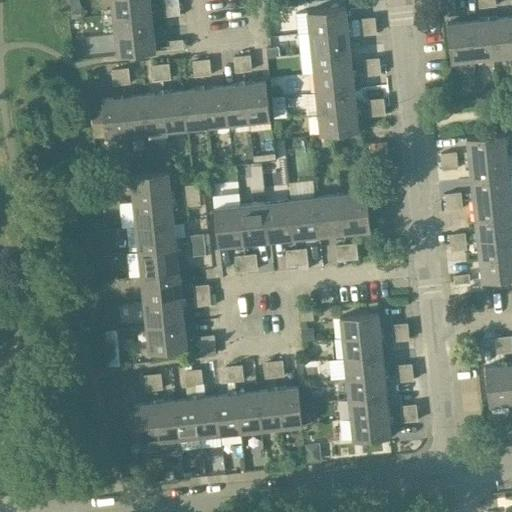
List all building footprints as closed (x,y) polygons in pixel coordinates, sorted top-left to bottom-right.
[(153,9),(151,0),(113,0),(115,13),(153,9)] [(454,0),(445,0),(446,10),(456,9),(454,0)] [(180,14),(179,6),(163,8),(164,16),(180,14)] [(347,7),(308,11),(310,32),(349,28),(347,7)] [(155,29),(153,9),(115,13),(117,33),(155,29)] [(375,16),(359,17),(360,27),(376,25),(375,16)] [(488,19),(492,57),(511,55),(511,48),(509,17),(488,19)] [(468,21),(472,59),(492,57),(488,19),(468,21)] [(447,23),(451,61),(472,59),(468,21),(447,23)] [(376,25),(360,27),(361,34),(377,32),(376,25)] [(349,28),(310,32),(313,53),(351,48),(349,28)] [(119,54),(157,50),(155,29),(117,33),(119,54)] [(183,38),(167,40),(167,49),(184,47),(183,38)] [(354,69),(351,48),(313,53),(315,73),(354,69)] [(233,55),(235,72),(245,70),(243,54),(233,55)] [(250,54),(243,54),(245,70),(253,70),(250,54)] [(379,56),(363,58),(364,68),(380,66),(379,56)] [(209,58),(202,59),(204,75),(211,74),(209,58)] [(192,60),(194,76),(204,75),(202,59),(192,60)] [(169,62),(162,63),(164,79),(171,78),(169,62)] [(162,63),(152,64),(154,80),(164,79),(162,63)] [(130,82),(129,66),(121,67),(123,83),(130,82)] [(365,74),(381,73),(380,66),(364,68),(365,74)] [(111,68),(113,85),(123,83),(121,67),(111,68)] [(317,93),(356,89),(354,69),(315,73),(317,93)] [(267,80),(246,82),(250,122),(271,120),(267,80)] [(250,122),(246,82),(226,84),(230,124),(250,122)] [(230,124),(226,84),(205,86),(209,126),(230,124)] [(205,86),(185,88),(189,128),(209,126),(205,86)] [(185,88),(165,91),(169,130),(189,128),(185,88)] [(319,114),(358,110),(356,89),(317,93),(319,114)] [(169,130),(165,91),(145,93),(149,132),(169,130)] [(149,132),(145,93),(124,95),(128,134),(149,132)] [(103,97),(107,136),(128,134),(124,95),(103,97)] [(384,97),(368,98),(369,108),(385,107),(384,97)] [(369,115),(386,114),(385,107),(369,108),(369,115)] [(335,134),(360,131),(358,110),(319,114),(321,135),(335,134)] [(466,138),(468,159),(506,155),(504,134),(466,138)] [(456,150),(440,152),(441,162),(458,160),(456,150)] [(506,155),(468,159),(470,179),(508,175),(506,155)] [(263,158),(264,170),(280,170),(279,157),(263,158)] [(442,169),(458,168),(458,160),(441,162),(442,169)] [(152,173),(131,175),(134,201),(172,197),(170,171),(152,173)] [(511,195),(508,175),(470,179),(473,199),(511,195)] [(198,183),(182,184),(183,196),(200,194),(198,183)] [(461,191),(444,193),(446,202),(462,201),(461,191)] [(366,192),(340,195),(344,233),(370,230),(366,192)] [(200,203),(200,194),(183,196),(184,205),(200,203)] [(344,233),(340,195),(315,197),(319,235),(344,233)] [(511,206),(511,195),(473,199),(475,219),(511,215),(511,206)] [(134,201),(136,226),(175,222),(172,197),(134,201)] [(319,235),(315,197),(291,200),(294,238),(319,235)] [(294,238),(291,200),(266,202),(270,240),(294,238)] [(446,209),(463,208),(462,201),(446,202),(446,209)] [(270,240),(266,202),(241,205),(245,243),(270,240)] [(215,208),(219,246),(245,243),(241,205),(215,208)] [(511,235),(511,215),(475,219),(477,240),(511,235)] [(178,247),(175,222),(136,226),(139,251),(178,247)] [(118,278),(116,227),(97,228),(99,279),(118,278)] [(465,231),(449,233),(450,243),(466,241),(465,231)] [(204,232),(187,234),(189,246),(205,244),(204,232)] [(511,235),(477,240),(479,260),(511,256),(511,235)] [(467,248),(466,241),(450,243),(450,250),(467,248)] [(356,242),(345,243),(347,259),(358,258),(356,242)] [(335,244),(337,260),(347,259),(345,243),(335,244)] [(190,255),(206,253),(205,244),(189,246),(190,255)] [(180,272),(178,247),(139,251),(142,276),(180,272)] [(308,263),(306,247),(296,248),(297,264),(308,263)] [(285,249),(287,265),(297,264),(296,248),(285,249)] [(258,268),(256,253),(246,254),(247,269),(258,268)] [(235,255),(237,270),(247,269),(246,254),(235,255)] [(511,277),(511,256),(479,260),(482,281),(511,277)] [(183,297),(180,272),(142,276),(144,301),(183,297)] [(470,281),(469,272),(453,274),(454,283),(470,281)] [(209,283),(193,284),(194,296),(210,294),(209,283)] [(195,305),(211,303),(210,294),(194,296),(195,305)] [(186,322),(183,297),(144,301),(147,326),(186,322)] [(340,316),(343,337),(382,333),(380,312),(340,316)] [(392,323),(393,332),(408,331),(408,321),(392,323)] [(188,348),(186,322),(147,326),(150,352),(188,348)] [(120,365),(119,328),(107,329),(107,365),(120,365)] [(393,340),(409,338),(408,331),(393,332),(393,340)] [(199,346),(215,344),(214,333),(198,335),(199,346)] [(343,337),(345,358),(384,354),(382,333),(343,337)] [(495,336),(496,353),(505,352),(503,335),(495,336)] [(511,351),(511,337),(511,335),(503,335),(505,352),(511,351)] [(345,358),(347,378),(386,374),(384,354),(345,358)] [(284,375),(283,359),(275,360),(277,376),(284,375)] [(266,361),(267,377),(277,376),(275,360),(266,361)] [(396,364),(397,373),(413,371),(412,362),(396,364)] [(242,363),(235,364),(237,380),(244,379),(242,363)] [(225,365),(227,381),(237,380),(235,364),(225,365)] [(485,366),(489,406),(510,403),(506,364),(485,366)] [(185,369),(186,385),(196,384),(194,368),(185,369)] [(202,368),(194,368),(196,384),(203,384),(202,368)] [(397,380),(414,379),(413,371),(397,373),(397,380)] [(163,388),(161,372),(154,373),(156,389),(163,388)] [(146,390),(156,389),(154,373),(144,374),(146,390)] [(347,378),(349,398),(388,394),(386,374),(347,378)] [(299,386),(278,388),(282,427),(303,425),(299,386)] [(282,427),(278,388),(258,390),(262,429),(282,427)] [(258,390),(238,392),(242,431),(262,429),(258,390)] [(242,431),(238,392),(217,394),(221,433),(242,431)] [(221,433),(217,394),(197,396),(201,435),(221,433)] [(349,398),(351,419),(390,415),(388,394),(349,398)] [(197,396),(177,398),(181,437),(201,435),(197,396)] [(177,398),(157,400),(160,439),(161,451),(182,449),(181,437),(177,398)] [(139,441),(160,439),(157,400),(136,402),(139,441)] [(400,404),(401,414),(417,412),(416,402),(400,404)] [(402,421),(418,419),(417,412),(401,414),(402,421)] [(353,440),(392,436),(390,415),(351,419),(353,440)] [(319,443),(307,444),(309,460),(321,459),(319,443)]
